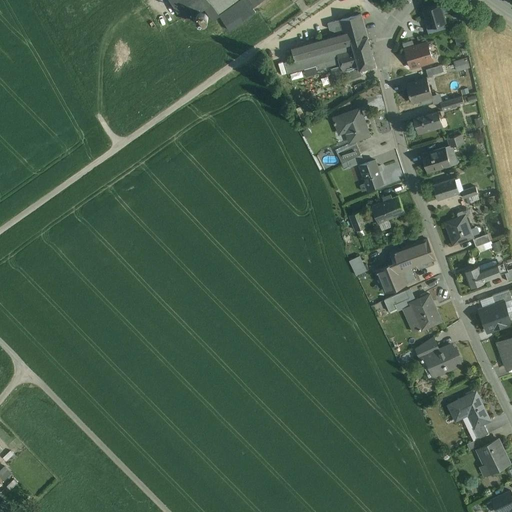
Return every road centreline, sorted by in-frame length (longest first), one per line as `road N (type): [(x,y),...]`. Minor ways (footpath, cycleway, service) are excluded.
road 1 (residential): [(384,34),(387,84),(412,175),(511,413)]
road 2 (unclassified): [(326,0),(0,231)]
road 3 (unclassified): [(26,368),(169,511)]
